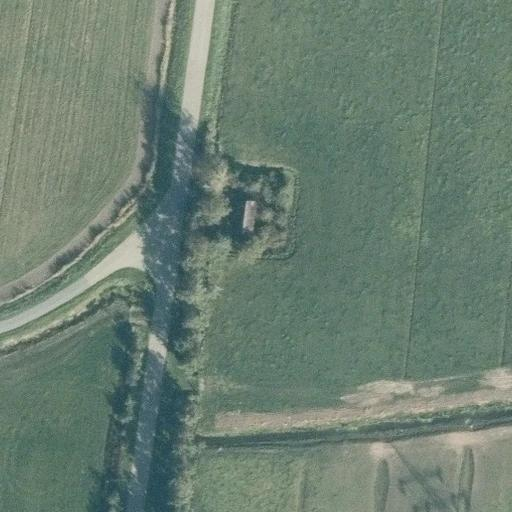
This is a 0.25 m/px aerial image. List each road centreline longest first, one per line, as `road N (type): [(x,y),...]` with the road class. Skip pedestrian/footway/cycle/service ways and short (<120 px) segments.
road 1 (residential): [(169,239),(132,511)]
road 2 (residential): [(207,0),(169,239)]
road 3 (unclassified): [(169,239),(0,325)]
